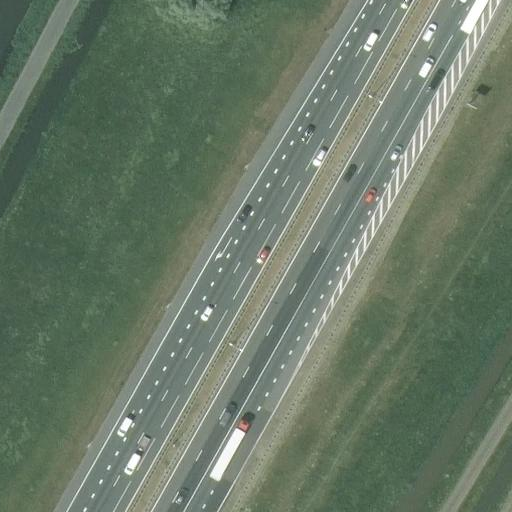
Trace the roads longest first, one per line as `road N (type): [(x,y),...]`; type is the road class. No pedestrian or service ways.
road 1 (motorway): [(393,0),(105,511)]
road 2 (motorway): [(175,511),(462,0)]
road 3 (unclassified): [(65,0),(0,124)]
road 4 (unclassified): [(448,511),(511,408)]
